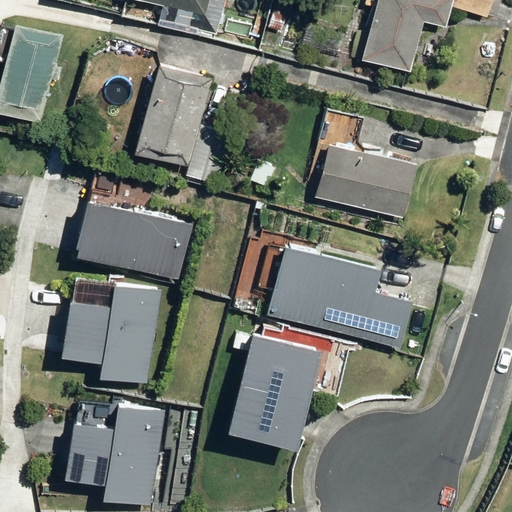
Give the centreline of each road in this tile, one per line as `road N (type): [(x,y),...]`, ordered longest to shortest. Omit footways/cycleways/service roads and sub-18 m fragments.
road 1 (residential): [(26,191),(11,321),(9,511)]
road 2 (residential): [(397,502),(455,434),(511,229)]
